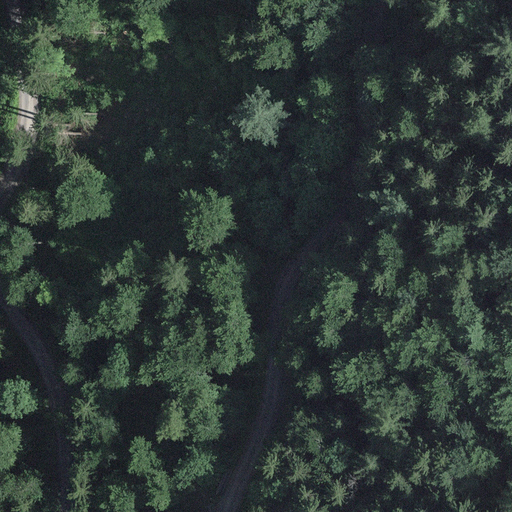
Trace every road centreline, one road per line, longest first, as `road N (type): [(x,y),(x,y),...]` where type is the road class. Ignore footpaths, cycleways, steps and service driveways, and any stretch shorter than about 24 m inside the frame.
road 1 (track): [(235,511),(276,416),(300,268),(344,217),(365,158),(386,0)]
road 2 (track): [(0,267),(43,353),(71,511)]
road 3 (track): [(18,0),(32,78),(20,167),(0,217)]
